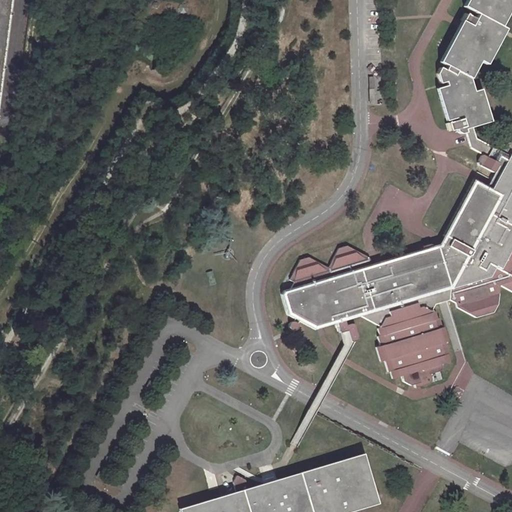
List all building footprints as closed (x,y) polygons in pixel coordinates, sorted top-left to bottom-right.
[(466,0),(463,6),(477,15),(475,18),(465,12),(460,20),(470,26),(467,30),(460,26),(439,61),(445,65),(442,68),(439,67),(435,75),(437,84),(443,83),(444,86),(438,88),(441,100),(438,101),(444,122),(455,119),(455,123),(444,126),(446,133),(454,131),(455,134),(459,136),(466,135),(474,132),(473,128),(492,124),(488,110),(484,111),(481,100),(479,101),(477,92),(474,93),(471,79),(480,61),(483,63),(492,46),(494,47),(501,32),(492,28),(495,21),(498,23),(506,6),(508,7),(511,0),(466,0)] [(474,132),(466,135),(468,148),(479,154),(497,164),(491,173),(492,179),(497,182),(511,155),(511,142),(493,147),(474,138),(474,132)] [(491,173),(497,164),(479,154),(473,164),(491,173)] [(339,343),(333,354),(310,398),(287,444),(295,449),(319,403),(342,359),(350,343),(358,341),(352,323),(345,325),(344,321),(359,317),(378,327),(376,331),(378,337),(374,338),(377,348),(373,349),(378,363),(381,362),(385,374),(386,373),(389,380),(399,377),(401,383),(407,387),(411,386),(412,389),(425,386),(425,383),(428,382),(427,376),(435,374),(439,371),(438,367),(447,364),(445,357),(446,356),(443,344),(446,343),(442,328),(440,329),(437,320),(435,320),(433,313),(430,311),(433,306),(444,303),(448,302),(453,305),(454,310),(474,321),(489,316),(491,312),(493,313),(496,307),(498,289),(511,295),(511,155),(497,182),(492,179),(477,172),(474,177),(443,236),(445,237),(442,242),(439,247),(432,249),(431,247),(428,245),(423,247),(419,251),(420,253),(371,268),(368,259),(346,246),(337,249),(327,268),(307,257),(298,259),(287,280),(293,283),(290,289),(282,291),(279,296),(286,316),(292,320),(296,323),(312,331),(321,329),(334,325),(339,343)] [(292,320),(286,322),(284,322),(282,324),(281,326),(282,329),(283,331),(285,332),(288,332),(290,330),(291,328),(291,325),(296,323),(292,320)] [(178,511),(341,511),(376,502),(361,452),(246,487),(244,479),(236,475),(231,482),(234,490),(177,507),(178,511)]
